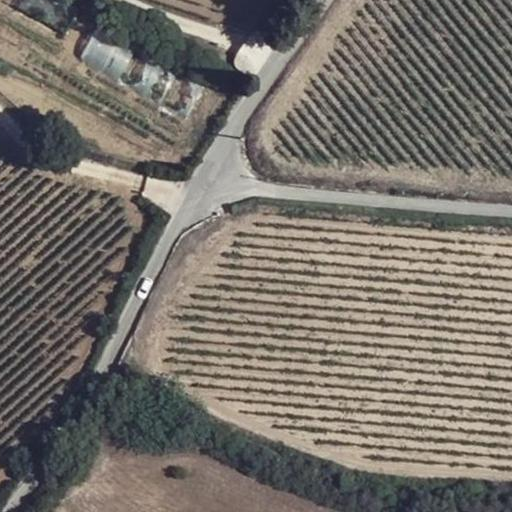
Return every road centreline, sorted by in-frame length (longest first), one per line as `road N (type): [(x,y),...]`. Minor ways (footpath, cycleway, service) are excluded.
road 1 (unclassified): [(8,511),(101,375),(207,173)]
road 2 (unclassified): [(207,173),(258,189),(511,211)]
road 3 (unclassified): [(322,0),(207,173)]
